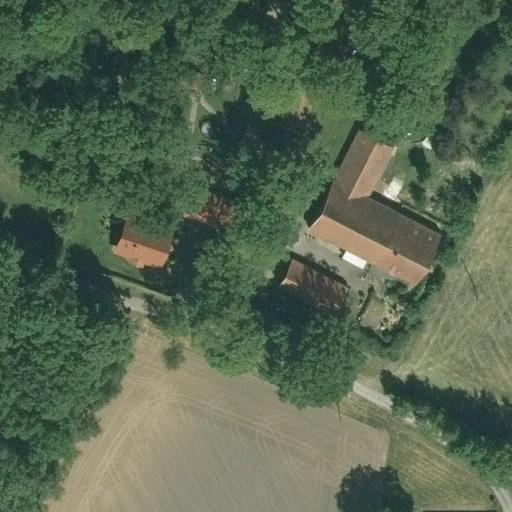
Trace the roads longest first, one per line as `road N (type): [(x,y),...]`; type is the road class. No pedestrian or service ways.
road 1 (residential): [(0,265),(344,385),(448,446),(507,493)]
road 2 (track): [(0,132),(180,163)]
